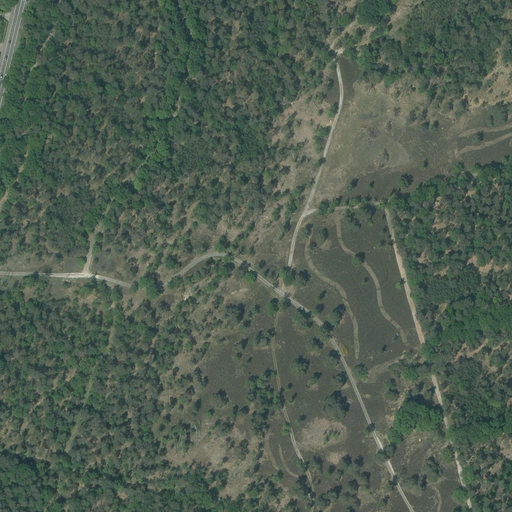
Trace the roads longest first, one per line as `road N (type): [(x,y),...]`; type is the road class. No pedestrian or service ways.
road 1 (track): [(312,511),(314,494),(271,353),(291,251),(340,98),(331,52),(304,0)]
road 2 (unknown): [(448,435),(385,204),(304,212)]
